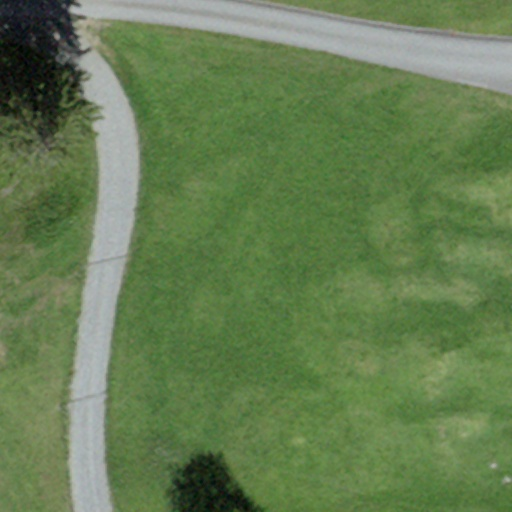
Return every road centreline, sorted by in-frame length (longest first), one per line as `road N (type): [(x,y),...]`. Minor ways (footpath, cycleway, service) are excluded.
road 1 (track): [(98,0),(265,54),(389,81),(511,78)]
road 2 (track): [(0,200),(97,120),(88,54),(66,0)]
